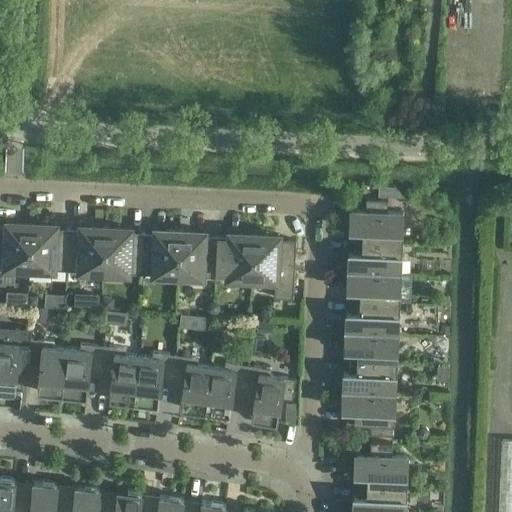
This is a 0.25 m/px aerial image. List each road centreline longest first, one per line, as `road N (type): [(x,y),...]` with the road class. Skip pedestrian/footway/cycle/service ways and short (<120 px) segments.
road 1 (residential): [(12,190),(312,210),(319,222),(300,484)]
road 2 (residential): [(18,128),(511,151)]
road 3 (residential): [(300,484),(277,466),(0,432)]
road 4 (residential): [(18,128),(26,0)]
